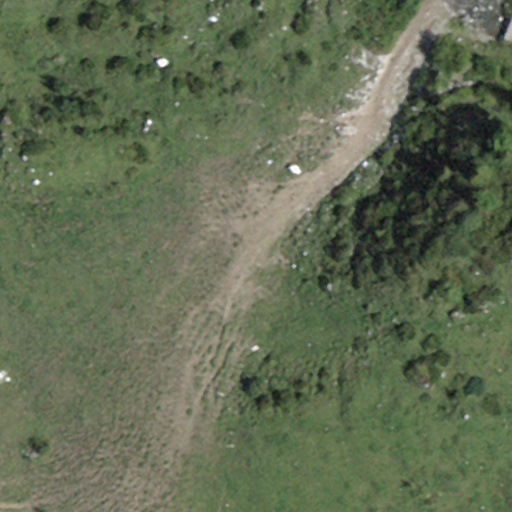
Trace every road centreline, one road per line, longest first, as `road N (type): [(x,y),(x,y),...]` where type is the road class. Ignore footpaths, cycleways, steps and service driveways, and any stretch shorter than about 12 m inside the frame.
road 1 (track): [(439,0),(375,127),(307,196),(263,222)]
road 2 (track): [(263,222),(210,254),(87,274),(0,253)]
